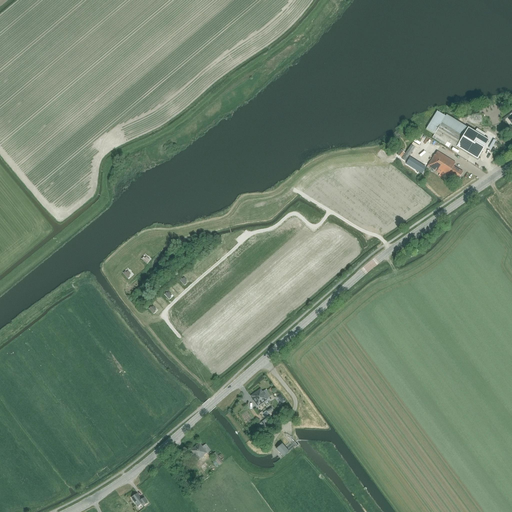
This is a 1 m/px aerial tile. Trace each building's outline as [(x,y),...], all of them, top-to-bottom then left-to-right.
[(435,114),(426,129),(435,134),(432,138),(450,148),(451,146),(456,148),(456,147),(477,160),(489,141),(483,137),(485,134),(478,130),(476,133),(470,129),(453,119),(450,117),(446,115),(444,119),(435,114)] [(415,148),(411,145),(401,159),(405,162),(415,148)] [(434,156),(428,166),(440,174),(438,176),(444,179),(445,177),(446,177),(448,174),(457,180),(462,172),(453,166),(455,163),(437,152),(434,156)] [(426,167),(410,157),(406,164),(422,174),(426,167)] [(302,204),(297,209),(308,219),(312,214),(302,204)] [(264,401),(270,396),(266,389),(262,392),(261,389),(251,397),(258,406),(264,401)] [(281,395),(277,398),(282,405),(285,402),(281,395)] [(265,419),(260,424),(264,430),(270,425),(265,419)] [(208,454),(211,451),(206,444),(202,447),(200,443),(190,450),(198,461),(204,456),(207,453),(208,454)] [(282,444),(276,449),(283,457),(289,452),(282,444)] [(219,465),(223,463),(215,453),(212,456),(215,460),(212,462),(216,467),(219,465)] [(131,498),(138,507),(141,505),(143,507),(148,503),(144,498),(142,499),(137,493),(131,498)]
